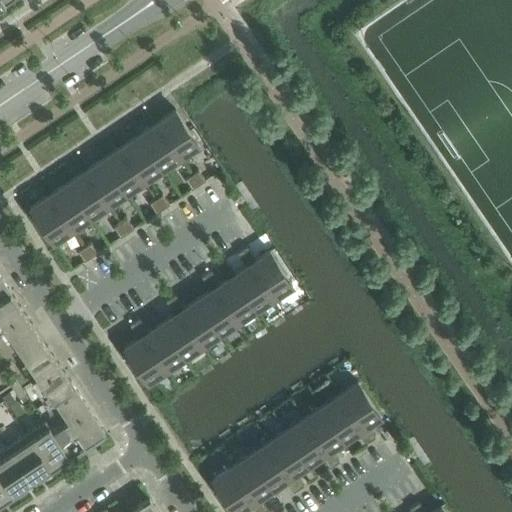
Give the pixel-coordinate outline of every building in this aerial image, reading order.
[(176,109),(158,121),(180,155),(199,142),(176,109)] [(158,121),(140,133),(162,167),(180,155),(158,121)] [(140,133),(122,145),(144,179),(162,167),(140,133)] [(122,145),(104,157),(126,191),(144,179),(122,145)] [(104,157),(86,169),(108,203),(126,191),(104,157)] [(86,169),(68,181),(90,215),(108,203),(86,169)] [(199,169),(192,173),(199,183),(206,179),(199,169)] [(192,173),(186,178),(192,188),(199,183),(192,173)] [(68,181),(50,193),(72,227),(90,215),(68,181)] [(50,193),(31,206),(54,240),(72,227),(50,193)] [(163,193),(157,198),(163,207),(170,203),(163,193)] [(157,198),(150,202),(157,212),(163,207),(157,198)] [(127,217),(121,222),(127,232),(134,227),(127,217)] [(121,222),(114,226),(121,236),(127,232),(121,222)] [(92,241),(85,246),(92,256),(98,251),(92,241)] [(247,245),(238,251),(242,258),(252,251),(247,245)] [(85,246),(78,250),(85,260),(92,256),(85,246)] [(256,258),(251,261),(274,295),(293,282),(270,249),(256,258)] [(252,251),(242,258),(246,264),(251,261),(256,258),(252,251)] [(246,264),(233,273),(256,307),(274,295),(251,261),(246,264)] [(211,269),(202,276),(206,282),(216,275),(211,269)] [(220,282),(215,285),(238,319),(256,307),(233,273),(220,282)] [(216,275),(206,282),(211,288),(215,285),(220,282),(216,275)] [(0,302),(13,293),(3,278),(0,279),(0,302)] [(211,288),(197,297),(220,331),(238,319),(215,285),(211,288)] [(13,293),(0,302),(0,325),(18,352),(42,336),(35,326),(33,323),(29,317),(29,316),(27,314),(24,309),(13,293)] [(176,293),(166,300),(170,306),(180,300),(176,293)] [(184,306),(179,309),(202,343),(220,331),(197,297),(184,306)] [(180,300),(170,306),(175,313),(179,309),(184,306),(180,300)] [(175,313),(161,321),(184,355),(202,343),(179,309),(175,313)] [(140,317),(130,324),(134,330),(144,324),(140,317)] [(148,330),(144,333),(166,367),(184,355),(161,321),(148,330)] [(144,324),(134,330),(139,337),(144,333),(148,330),(144,324)] [(139,337),(125,346),(148,380),(166,367),(144,333),(139,337)] [(42,336),(18,352),(36,379),(36,380),(46,395),(70,379),(60,363),(56,357),(54,355),(53,352),(51,349),(49,346),(42,336)] [(17,378),(11,382),(21,397),(26,393),(17,378)] [(70,379),(46,395),(49,399),(53,397),(61,408),(62,407),(81,394),(70,379)] [(358,380),(340,392),(362,426),(367,423),(381,414),(358,380)] [(340,392),(322,404),(344,438),(357,429),(362,426),(340,392)] [(62,407),(84,440),(101,429),(103,432),(105,431),(81,394),(62,407)] [(322,404),(304,416),(326,450),(331,447),(344,438),(322,404)] [(53,429),(70,454),(79,448),(77,445),(84,440),(62,407),(61,408),(68,419),(53,429)] [(304,416),(286,428),(308,462),(321,453),(326,450),(304,416)] [(27,432),(52,469),(61,463),(60,461),(70,454),(53,429),(46,420),(27,432)] [(362,426),(357,429),(362,436),(371,429),(367,423),(362,426)] [(286,428),(268,441),(290,474),(295,471),(308,462),(286,428)] [(371,429),(362,436),(366,442),(376,436),(371,429)] [(9,444),(33,479),(41,474),(42,476),(52,469),(27,432),(9,444)] [(268,441),(250,453),(272,486),(285,478),(290,474),(268,441)] [(0,450),(0,469),(16,493),(25,487),(24,485),(33,479),(9,444),(0,450)] [(326,450),(321,453),(326,460),(335,453),(331,447),(326,450)] [(250,453),(232,465),(254,498),(259,495),(272,486),(250,453)] [(335,453),(326,460),(330,466),(340,460),(335,453)] [(232,465),(213,477),(236,511),(249,502),(254,498),(232,465)] [(0,501),(5,498),(6,500),(16,493),(0,469),(0,501)] [(290,474),(285,478),(290,484),(299,477),(295,471),(290,474)] [(299,477),(290,484),(294,490),(304,484),(299,477)] [(254,498),(249,502),(254,508),(263,501),(259,495),(254,498)] [(133,511),(160,511),(150,497),(138,505),(140,508),(133,511)] [(263,501),(254,508),(256,511),(261,511),(262,511),(268,508),(263,501)] [(419,501),(409,507),(412,511),(416,511),(423,507),(419,501)]
